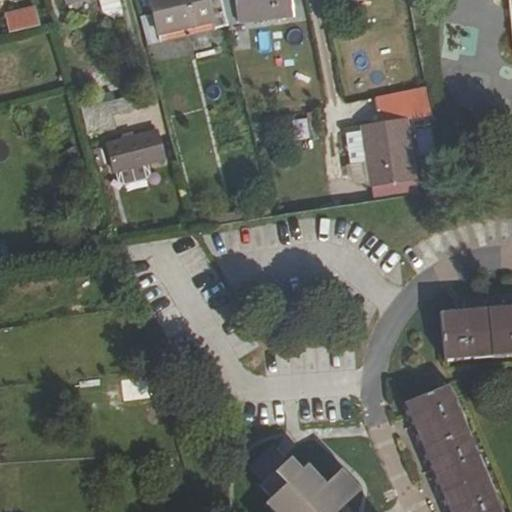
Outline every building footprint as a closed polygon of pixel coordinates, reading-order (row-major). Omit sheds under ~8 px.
[(216,32),(228,29),(221,0),(149,0),(159,37),(214,25),(216,32)] [(221,0),(228,29),(241,26),(293,19),(290,0),(221,0)] [(28,15),(33,31),(43,29),(37,12),(28,15)] [(12,37),(33,31),(28,15),(8,21),(12,37)] [(160,45),(216,32),(214,25),(159,37),(160,45)] [(433,117),(428,89),(377,100),(382,126),(363,129),(372,189),(417,181),(407,122),(433,117)] [(82,113),(88,137),(117,130),(115,118),(143,111),(140,99),(82,113)] [(116,175),(165,163),(158,134),(109,146),(116,175)] [(511,308),(441,314),(445,364),(511,359),(511,308)] [(501,511),(451,388),(405,408),(448,511),(501,511)] [(351,511),(346,507),(361,493),(342,473),(326,487),(307,468),(301,474),(291,461),(288,464),(275,449),(251,471),(266,485),(260,489),(271,502),(265,507),(269,511),(351,511)]
